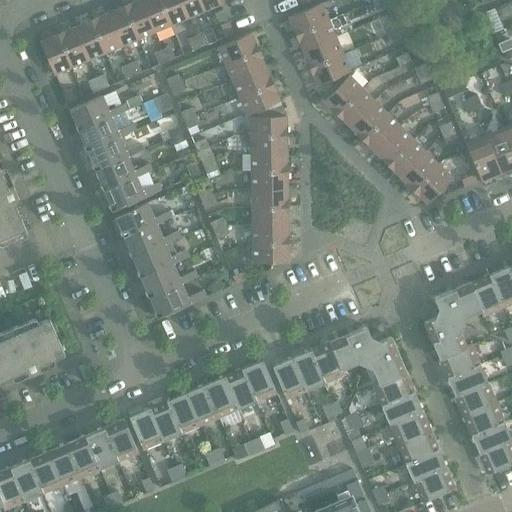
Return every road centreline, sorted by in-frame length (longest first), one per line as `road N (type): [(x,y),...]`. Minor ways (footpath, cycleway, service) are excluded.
road 1 (residential): [(141,368),(0,29)]
road 2 (residential): [(141,368),(353,279)]
road 3 (residential): [(0,435),(141,368)]
